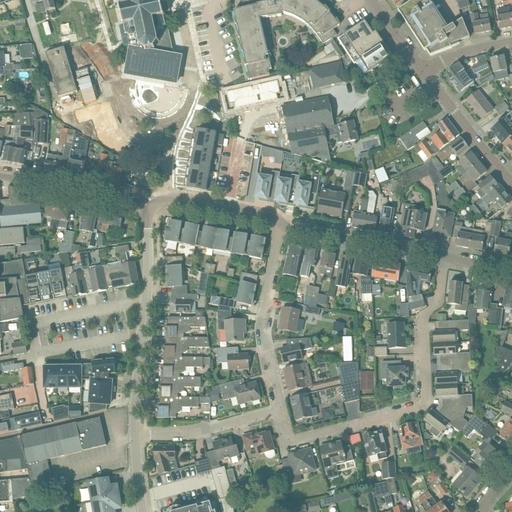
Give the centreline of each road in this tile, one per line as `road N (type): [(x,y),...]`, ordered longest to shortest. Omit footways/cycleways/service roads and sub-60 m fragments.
road 1 (residential): [(443,255),(439,297),(423,321),(422,406),(290,440),(275,411)]
road 2 (residential): [(134,435),(150,209)]
road 3 (residential): [(275,411),(259,328),(280,224)]
road 4 (residential): [(443,255),(280,224)]
road 5 (residential): [(0,176),(135,197),(150,209)]
road 6 (residential): [(511,182),(421,68)]
road 7 (residential): [(134,435),(186,434),(275,411)]
road 8 (residential): [(280,224),(267,213),(175,196),(150,209)]
